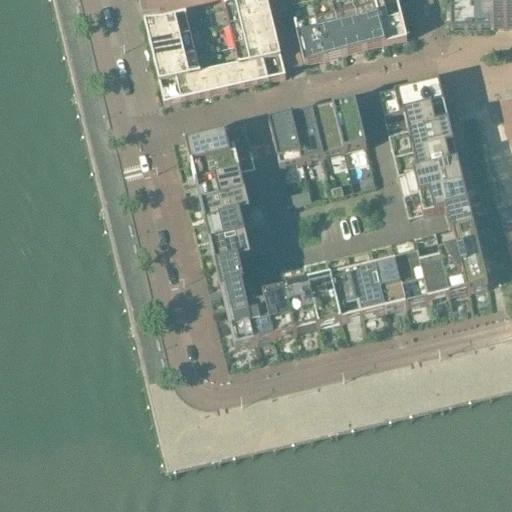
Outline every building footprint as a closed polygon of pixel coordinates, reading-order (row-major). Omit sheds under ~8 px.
[(406,45),(395,0),(144,0),(146,3),(138,4),(141,18),(159,13),(162,25),(144,29),(164,112),(285,82),(281,65),(286,63),(288,73),(294,72),(406,45)] [(511,0),(449,0),(450,34),(511,33),(511,0)] [(438,87),(378,101),(383,124),(383,125),(403,120),(403,119),(443,109),(438,87)] [(354,106),(332,112),(343,159),(365,153),(354,106)] [(443,109),(403,119),(403,120),(407,138),(448,128),(443,109)] [(332,112),(311,117),(322,164),(343,159),(332,112)] [(311,117),(290,122),(301,169),(322,164),(311,117)] [(290,122),(268,128),(279,174),(301,169),(290,122)] [(448,128),(407,138),(412,159),(453,149),(448,128)] [(185,148),(190,170),(250,156),(245,133),(185,148)] [(453,149),(412,159),(416,176),(417,177),(457,168),(453,149)] [(254,174),(250,156),(190,170),(195,189),(254,174)] [(398,181),(397,181),(397,182),(402,204),(403,205),(404,205),(404,204),(418,201),(417,200),(462,190),(457,168),(417,177),(416,176),(398,181)] [(259,194),(254,174),(195,189),(199,208),(259,194)] [(462,190),(417,200),(418,201),(422,221),(444,216),(467,211),(462,190)] [(264,214),(259,194),(199,208),(204,228),(264,214)] [(444,216),(450,240),(453,239),(467,299),(487,294),(467,211),(444,216)] [(269,235),(264,214),(204,228),(209,249),(269,235)] [(274,258),(269,235),(209,249),(215,271),(238,266),(274,258)] [(453,239),(450,240),(434,243),(449,304),(467,299),(453,239)] [(449,304),(434,243),(413,248),(427,309),(449,304)] [(427,309),(413,248),(391,254),(405,314),(427,309)] [(405,314),(391,254),(370,259),(384,319),(405,314)] [(384,319),(370,259),(347,264),(361,325),(384,319)] [(361,325),(347,264),(326,269),(340,330),(361,325)] [(243,289),(238,266),(215,271),(235,355),(255,350),(246,313),(240,291),(244,290),(243,289)] [(340,330),(326,269),(303,275),(318,335),(340,330)] [(318,335),(303,275),(280,280),(294,341),(318,335)] [(294,341),(280,280),(258,285),(264,309),(273,346),(294,341)] [(255,350),(273,346),(264,309),(247,313),(246,313),(255,350)]
